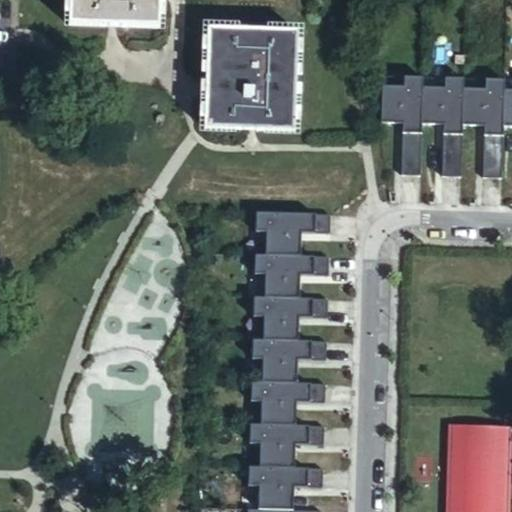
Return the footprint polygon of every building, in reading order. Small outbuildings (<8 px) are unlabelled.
[(70,0),(70,24),(114,25),(159,26),(160,0),(70,0)] [(214,89),(213,125),(257,125),(303,126),(304,26),(215,25),(214,89)] [(401,177),(420,178),(422,126),(423,89),(423,79),(403,79),(403,89),(381,88),(380,125),(402,126),(401,177)] [(445,90),(423,89),(422,126),(444,127),(442,179),(461,179),(462,127),(463,91),(464,80),(445,80),(445,90)] [(485,91),(463,91),(462,127),(484,128),(483,180),(502,180),(503,129),(504,92),(504,82),(486,81),(485,91)] [(511,91),(504,92),(503,129),(511,128),(511,91)] [(264,234),(264,257),(299,258),(299,235),(328,236),(329,217),(254,215),(254,233),(264,234)] [(264,257),(253,257),(253,276),(263,276),(262,300),(297,301),(298,277),(327,278),(327,259),(299,258),(264,257)] [(262,300),(252,299),(251,318),(262,318),(261,342),(296,343),(297,320),(325,321),(326,302),(297,301),(262,300)] [(261,342),(251,342),(250,361),(260,361),(260,384),(295,386),(296,362),(324,363),(325,344),(296,343),(261,342)] [(260,384),(249,384),(249,403),(259,403),(258,427),(294,428),(294,404),(323,405),(323,386),(295,386),(260,384)] [(258,427),(248,427),(247,446),(258,446),(257,469),(292,470),(293,447),(322,448),(322,429),(294,428),(258,427)] [(450,446),(448,511),(505,511),(508,448),(450,446)] [(257,469),(247,469),(246,488),(257,488),(256,511),(263,511),(290,511),(292,489),(320,490),(321,471),(292,470),(257,469)]
